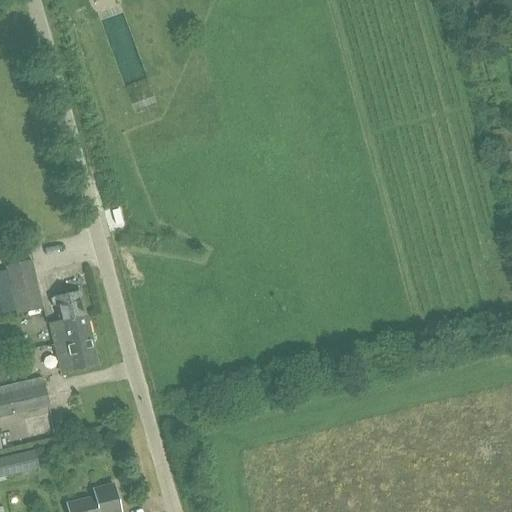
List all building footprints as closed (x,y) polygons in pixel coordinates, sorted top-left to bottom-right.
[(16,315),(43,308),(31,259),(4,265),(16,315)] [(49,322),(54,344),(90,336),(85,314),(80,292),(50,299),(52,306),(57,305),(60,320),(49,322)] [(90,336),(54,344),(61,373),(96,364),(90,336)] [(0,417),(49,406),(42,377),(0,386),(0,417)] [(38,468),(33,450),(11,455),(15,474),(38,468)] [(116,511),(115,507),(118,506),(113,484),(93,489),(95,497),(67,504),(68,511),(116,511)]
